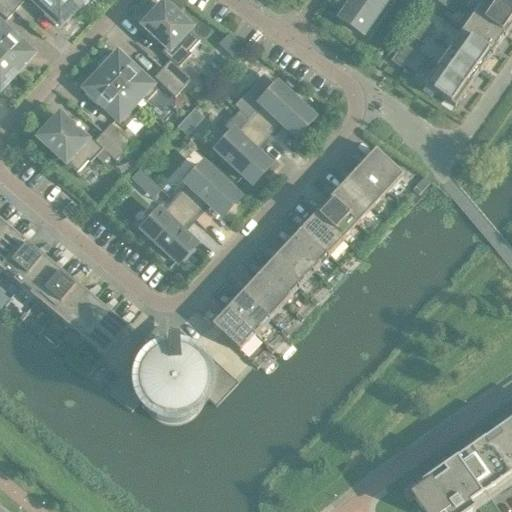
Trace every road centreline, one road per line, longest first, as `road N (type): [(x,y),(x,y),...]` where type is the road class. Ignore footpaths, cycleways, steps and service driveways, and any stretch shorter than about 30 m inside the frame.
road 1 (residential): [(173,306),(362,117),(356,94),(292,48)]
road 2 (residential): [(173,306),(152,303),(0,173)]
road 3 (residential): [(125,0),(0,136)]
